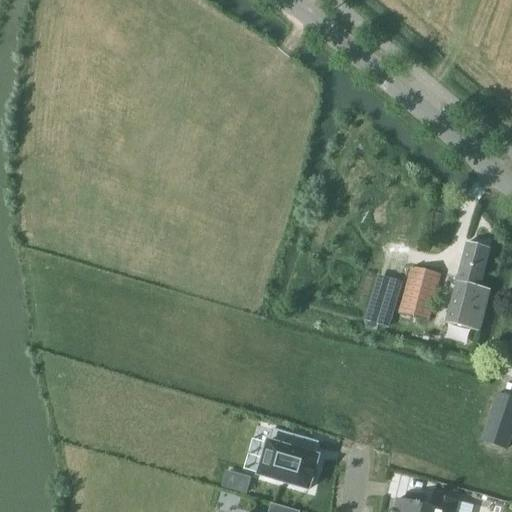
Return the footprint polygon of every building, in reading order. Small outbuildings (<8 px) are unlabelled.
[(466,244),(445,325),(478,334),(489,292),(479,289),(489,250),(466,244)] [(398,315),(415,320),(427,323),(439,276),(410,269),(398,315)] [(481,441),(489,444),(489,443),(499,446),(499,447),(506,449),(511,432),(511,401),(504,399),(504,398),(497,395),(481,441)] [(270,431),(257,477),(307,492),(316,459),(305,456),(309,442),(270,431)] [(396,501),(393,511),(455,511),(457,503),(432,497),(429,510),(396,501)]
